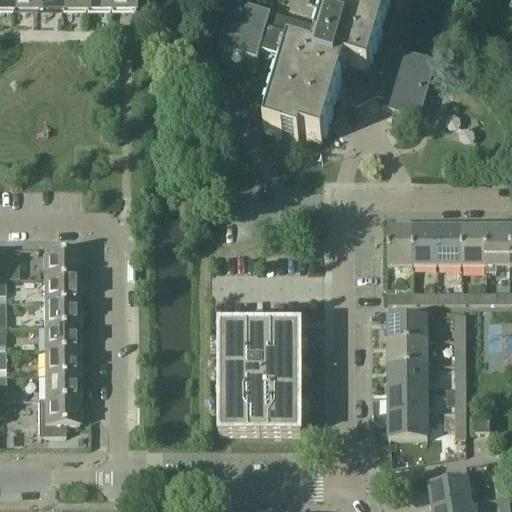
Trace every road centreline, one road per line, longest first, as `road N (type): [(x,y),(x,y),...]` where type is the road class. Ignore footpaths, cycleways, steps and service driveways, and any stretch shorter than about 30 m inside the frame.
road 1 (residential): [(350,484),(343,227),(351,206),(511,202)]
road 2 (residential): [(119,479),(114,231)]
road 3 (residential): [(350,484),(119,479)]
